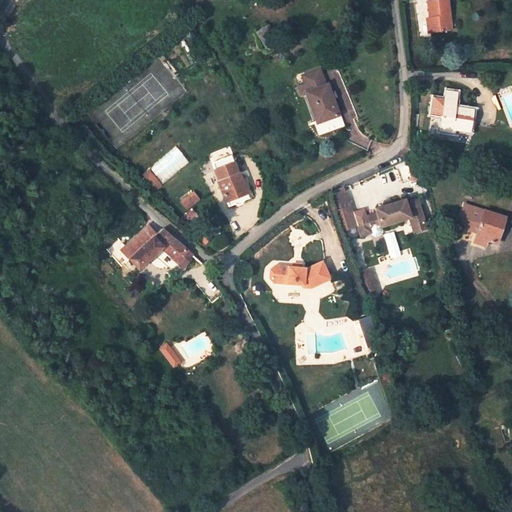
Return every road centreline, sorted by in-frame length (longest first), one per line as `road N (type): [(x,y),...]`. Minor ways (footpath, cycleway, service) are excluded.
road 1 (residential): [(217,267),(291,204),(385,160),(402,143),(392,0)]
road 2 (residential): [(0,39),(91,156),(217,267)]
road 3 (residential): [(217,267),(279,388),(301,455)]
